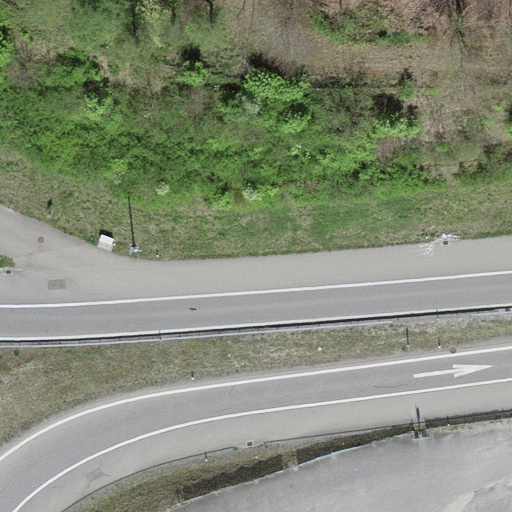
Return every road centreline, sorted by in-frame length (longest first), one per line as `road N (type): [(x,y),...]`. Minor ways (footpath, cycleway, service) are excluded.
road 1 (trunk): [(0,493),(60,448),(173,409),(511,363)]
road 2 (motorway): [(511,289),(0,323)]
road 3 (track): [(174,0),(275,48),(511,73)]
